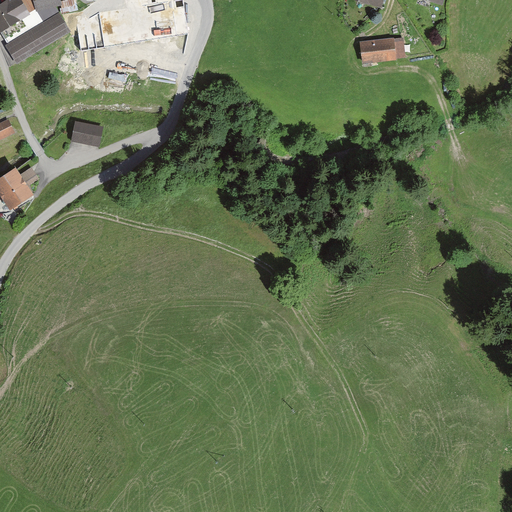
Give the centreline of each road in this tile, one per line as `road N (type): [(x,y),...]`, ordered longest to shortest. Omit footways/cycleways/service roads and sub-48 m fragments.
road 1 (track): [(368,441),(336,366),(257,259),(189,233),(96,213),(27,234)]
road 2 (unclassified): [(0,274),(52,209),(122,170),(165,134),(207,21),(204,0)]
